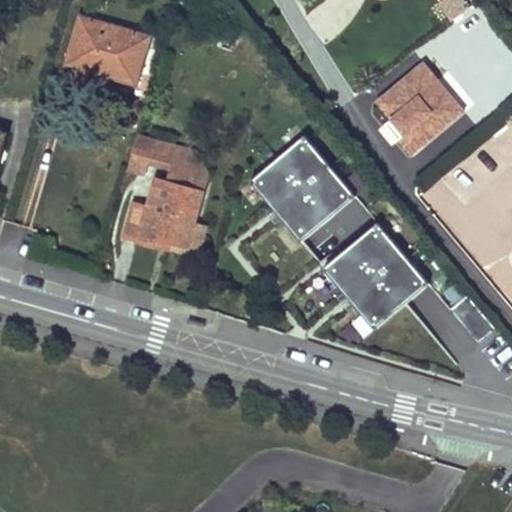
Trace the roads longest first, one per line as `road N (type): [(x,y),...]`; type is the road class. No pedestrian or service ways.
road 1 (tertiary): [(0,294),(511,433)]
road 2 (unknown): [(300,14),(422,209),(511,311)]
